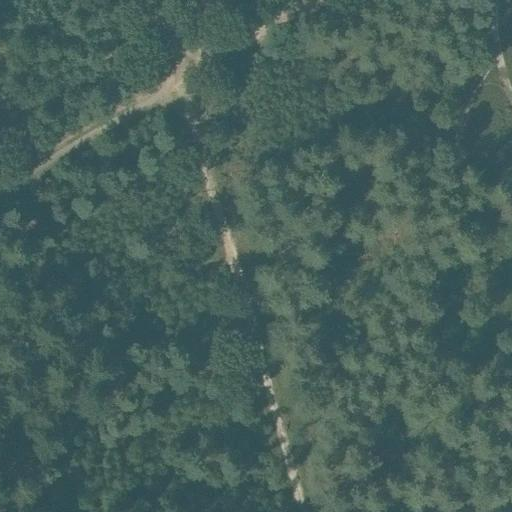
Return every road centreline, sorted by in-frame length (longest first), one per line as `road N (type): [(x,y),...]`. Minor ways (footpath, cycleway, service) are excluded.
road 1 (track): [(300,511),(185,101),(170,85)]
road 2 (track): [(0,176),(167,71),(303,0)]
